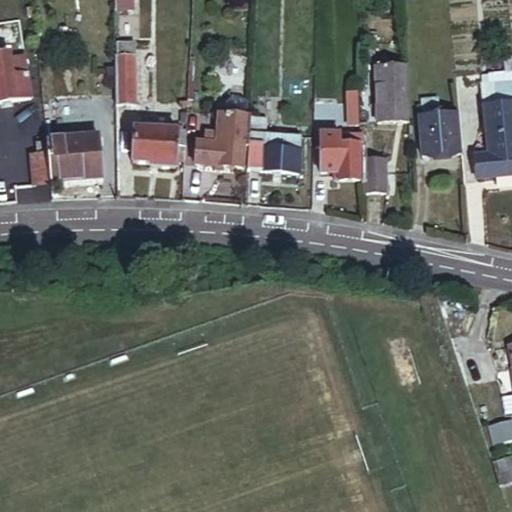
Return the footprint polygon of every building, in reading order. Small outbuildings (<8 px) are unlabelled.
[(132,0),(114,0),(114,13),(133,13),(132,0)] [(113,45),(113,58),(133,58),(133,45),(113,45)] [(113,58),(113,108),(133,108),(133,58),(113,58)] [(0,106),(28,103),(24,61),(0,63),(0,106)] [(375,130),(406,130),(405,74),(374,75),(375,130)] [(511,121),(508,82),(476,86),(483,156),(489,155),(488,146),(508,144),(510,160),(511,159),(511,121)] [(355,93),(346,94),(347,125),(356,125),(355,93)] [(248,122),(249,121),(244,121),(245,108),(241,102),(228,101),(223,107),(222,120),(218,120),(218,138),(205,137),(205,147),(195,147),(194,169),(241,171),(242,148),(248,148),(248,122)] [(309,104),(310,125),(332,125),(331,104),(309,104)] [(416,133),(418,158),(454,156),(452,131),(437,132),(436,117),(420,118),(421,132),(416,133)] [(298,175),(299,137),(262,136),(263,122),(248,122),(248,148),(247,173),(298,175)] [(175,163),(185,163),(185,132),(169,132),(169,126),(152,125),(152,131),(133,130),(132,165),(149,165),(149,170),(175,171),(175,163)] [(357,184),(356,136),(349,136),(349,146),(339,146),(339,135),(319,135),(319,176),(337,175),(337,184),(357,184)] [(97,150),(95,139),(82,140),(83,151),(97,150)] [(100,181),(97,150),(83,151),(82,140),(45,144),(49,187),(100,181)] [(49,187),(45,144),(33,146),(34,159),(29,159),(32,189),(49,187)] [(510,160),(508,144),(488,146),(489,155),(483,156),(472,157),(474,179),(511,175),(510,160)] [(359,158),(359,194),(381,193),(381,158),(359,158)] [(487,428),(492,447),(511,441),(511,427),(511,422),(487,428)]
